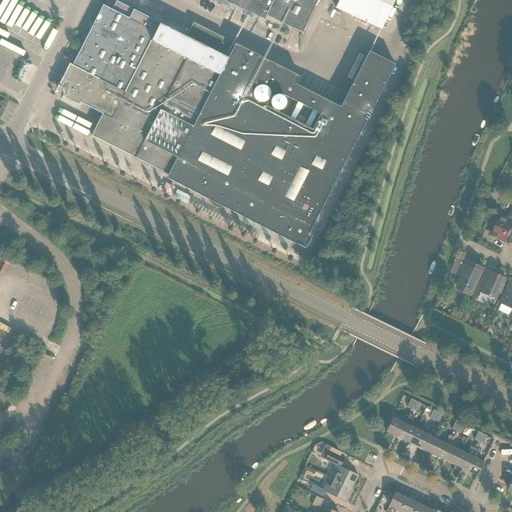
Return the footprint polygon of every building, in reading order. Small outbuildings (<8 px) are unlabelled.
[(0,0),(0,22),(6,26),(9,21),(30,32),(27,38),(41,45),(54,20),(48,17),(47,20),(31,11),(33,7),(18,0),(0,0)] [(88,23),(97,0),(91,0),(83,21),(88,23)] [(317,0),(232,0),(302,33),(317,0)] [(381,30),(395,0),(339,0),(335,8),(381,30)] [(186,36),(116,1),(112,10),(103,5),(84,43),(83,43),(82,44),(81,45),(80,46),(79,46),(79,47),(78,48),(78,49),(78,51),(78,52),(78,53),(78,54),(72,65),(70,64),(59,85),(58,85),(57,85),(58,86),(55,93),(62,97),(61,98),(62,98),(62,97),(79,105),(80,103),(102,114),(91,136),(303,244),(395,65),(369,51),(340,107),(296,84),(299,77),(235,44),(236,42),(229,38),(226,44),(234,48),(233,49),(221,43),(224,38),(193,23),(186,36)] [(22,54),(28,40),(1,30),(0,33),(0,43),(4,45),(7,39),(12,40),(8,49),(22,54)] [(479,190),(484,193),(487,186),(482,184),(479,190)] [(511,228),(511,208),(511,209),(507,218),(499,215),(496,222),(497,223),(492,236),(505,242),(511,228)] [(483,268),(470,262),(464,259),(457,275),(463,277),(460,282),(462,283),(458,290),(469,295),(473,288),(474,288),(483,268)] [(493,273),(487,270),(480,285),(485,288),(483,292),(497,299),(506,278),(493,272),(493,273)] [(511,281),(510,281),(500,303),(511,308),(511,310),(510,315),(511,316),(511,281)] [(420,403),(415,401),(411,409),(416,412),(420,403)] [(442,414),(437,412),(434,420),(438,422),(442,414)] [(398,438),(405,423),(393,418),(386,433),(398,438)] [(398,438),(409,444),(416,429),(405,423),(398,438)] [(464,425),(460,423),(456,431),(461,433),(464,425)] [(416,429),(409,444),(420,449),(427,434),(416,429)] [(438,440),(427,434),(420,449),(431,455),(438,440)] [(482,434),(478,442),(483,444),(487,436),(482,434)] [(431,455),(442,460),(449,445),(450,445),(454,437),(449,435),(445,443),(438,440),(431,455)] [(317,450),(323,447),(320,442),(314,446),(317,450)] [(449,445),(442,460),(454,465),(461,450),(450,445),(449,445)] [(337,473),(334,480),(350,488),(353,481),(355,482),(358,475),(340,467),(344,459),(335,454),(329,451),(330,449),(325,446),(320,457),(325,459),(325,460),(335,465),(332,471),(337,473)] [(472,456),(461,450),(454,465),(465,471),(472,456)] [(484,462),(472,456),(465,471),(477,476),(484,462)] [(316,472),(305,466),(301,475),(305,477),(307,472),(314,476),(316,472)] [(0,504),(2,506),(16,479),(0,471),(0,504)] [(350,488),(334,480),(331,486),(326,484),(323,490),(313,485),(310,490),(323,497),(326,492),(345,501),(349,495),(347,494),(350,488)] [(400,511),(407,498),(395,493),(389,506),(396,509),(394,511),(400,511),(401,511),(400,511)] [(322,509),(320,511),(334,511),(325,507),(328,502),(316,496),(312,504),(322,509)] [(413,511),(418,504),(407,498),(400,511),(401,511),(413,511)]
